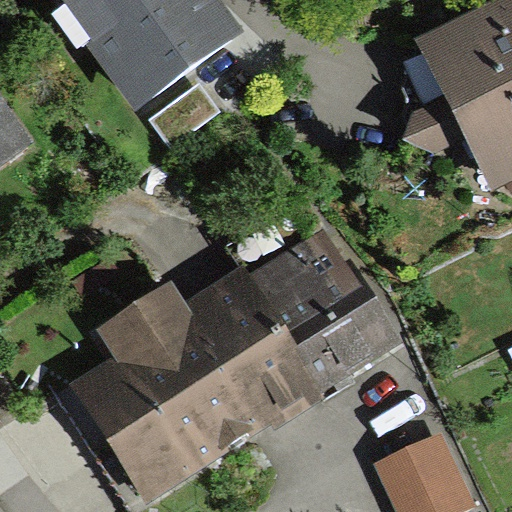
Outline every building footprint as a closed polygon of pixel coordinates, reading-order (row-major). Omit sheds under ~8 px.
[(248,41),(217,0),(39,0),(134,126),(248,41)] [(511,188),(511,0),(507,0),(413,48),(442,104),(413,118),(403,149),(433,158),(461,143),(491,199),(511,188)] [(156,117),(174,145),(225,113),(207,85),(156,117)] [(0,174),(37,148),(0,96),(0,174)] [(113,365),(70,392),(145,510),(397,351),(324,236),(312,244),(291,211),(228,250),(244,275),(186,311),(174,293),(98,341),(113,365)] [(444,439),(378,470),(397,511),(474,511),(477,511),(444,439)]
